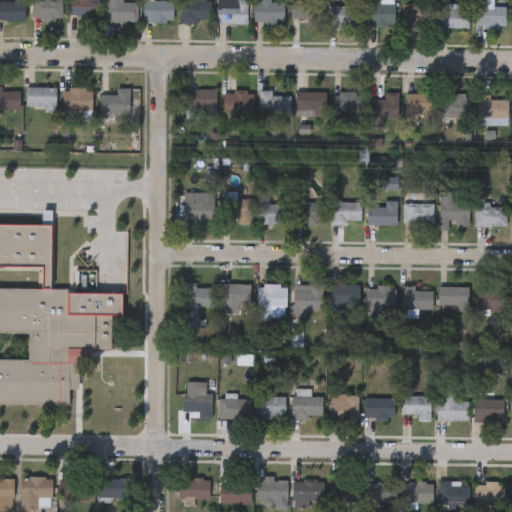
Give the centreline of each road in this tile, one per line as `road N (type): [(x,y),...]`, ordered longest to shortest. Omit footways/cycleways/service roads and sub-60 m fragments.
road 1 (residential): [(0,54),(511,64)]
road 2 (residential): [(0,446),(511,451)]
road 3 (residential): [(158,58),(154,511)]
road 4 (residential): [(156,248),(511,253)]
